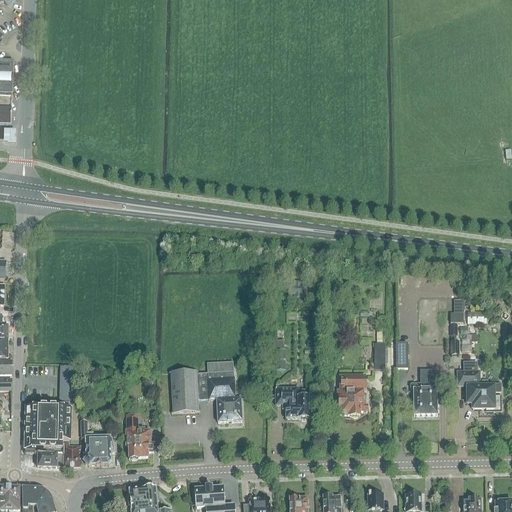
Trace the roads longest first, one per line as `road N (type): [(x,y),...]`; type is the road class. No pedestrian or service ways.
road 1 (primary): [(511,258),(22,194)]
road 2 (tertiary): [(76,494),(91,481),(210,470),(511,462)]
road 3 (residential): [(13,477),(22,194)]
road 4 (unclassified): [(22,194),(28,0)]
